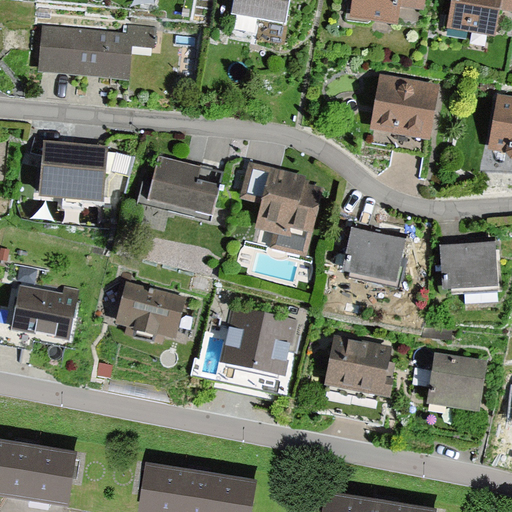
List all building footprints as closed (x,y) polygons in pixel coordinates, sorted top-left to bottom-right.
[(229,0),(227,12),(282,22),(285,0),(229,0)] [(420,0),(346,0),(344,13),(399,22),(401,7),(419,10),(420,0)] [(511,0),(442,0),(438,25),(494,35),(499,11),(510,13),(511,5),(511,0)] [(127,34),(44,26),(40,71),(131,80),(134,46),(155,48),(157,28),(128,25),(127,34)] [(442,85),(383,74),(373,129),(432,140),(442,85)] [(511,97),(498,95),(488,150),(511,154),(511,97)] [(103,146),(39,140),(34,193),(98,199),(103,146)] [(219,171),(155,154),(143,199),(207,216),(219,171)] [(308,177),(251,162),(241,199),(264,205),(257,229),(273,233),(269,249),(309,259),(327,189),(311,185),(311,181),(307,180),(308,177)] [(408,239),(353,227),(344,271),(351,272),(350,279),(401,290),(409,256),(405,255),(408,239)] [(500,242),(442,246),(445,291),(503,288),(500,242)] [(183,296),(122,280),(112,321),(172,337),(183,296)] [(61,292),(16,283),(7,328),(68,340),(78,290),(62,287),(61,292)] [(299,323),(237,308),(222,365),(284,381),(299,323)] [(453,341),(454,330),(435,328),(434,339),(453,341)] [(388,347),(331,336),(322,382),(386,394),(393,361),(386,360),(388,347)] [(490,360),(437,353),(429,404),(482,412),(490,360)] [(74,452),(0,439),(0,494),(65,505),(74,452)] [(247,511),(253,482),(142,463),(133,511),(247,511)] [(430,511),(431,510),(321,492),(318,511),(430,511)]
